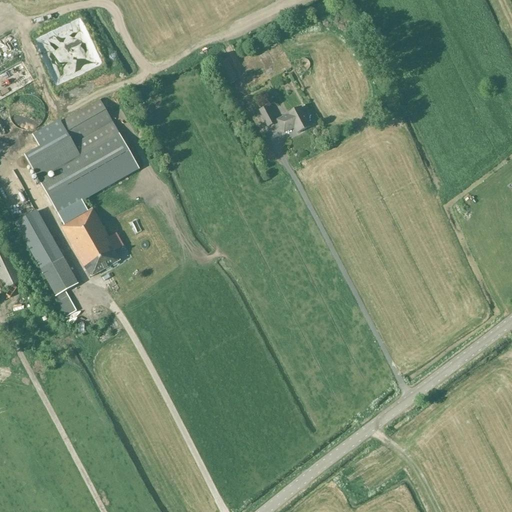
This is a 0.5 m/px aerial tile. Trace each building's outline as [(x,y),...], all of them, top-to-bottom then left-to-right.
[(226,86),(237,81),(227,60),(216,66),(226,86)] [(35,97),(33,96),(31,95),(29,95),(27,95),(25,95),(22,96),(20,97),(18,98),(15,99),(14,102),(12,104),(11,106),(10,109),(9,112),(9,115),(10,117),(10,120),(12,122),(13,125),(15,126),(18,128),(21,129),(25,130),(29,131),(32,130),(34,130),(36,128),(38,128),(39,126),(41,124),(43,122),(44,119),(45,116),(45,115),(45,113),(45,109),(44,107),(44,106),(43,103),(41,102),(40,100),(38,98),(35,97)] [(119,136),(99,100),(21,144),(28,157),(13,166),(42,217),(57,208),(66,224),(61,227),(90,278),(119,261),(112,247),(113,247),(93,209),(93,210),(91,206),(93,205),(87,195),(79,199),(78,198),(137,167),(130,153),(125,156),(115,139),(119,136)] [(277,123),(268,107),(259,111),(268,128),(277,123)] [(286,115),(287,115),(276,121),(283,134),(293,128),(296,134),(310,127),(300,107),(286,115)] [(41,219),(37,212),(15,224),(19,232),(66,317),(76,311),(65,292),(77,285),(41,219)] [(21,282),(5,249),(0,251),(0,279),(5,290),(21,282)]
